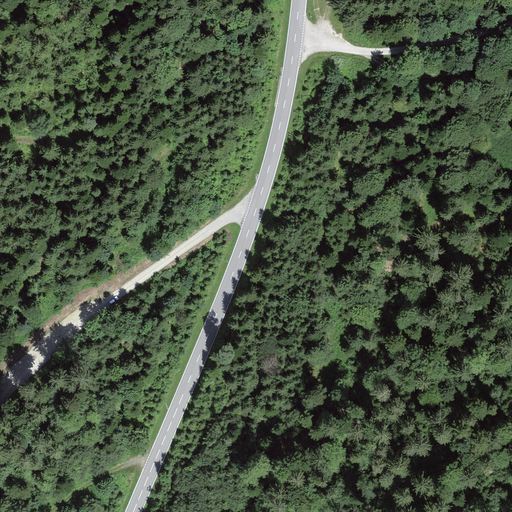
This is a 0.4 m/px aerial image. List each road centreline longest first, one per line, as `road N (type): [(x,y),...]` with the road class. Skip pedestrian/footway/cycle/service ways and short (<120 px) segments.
road 1 (secondary): [(133,511),(249,231),(280,122),(299,0)]
road 2 (track): [(258,201),(81,321),(0,399)]
road 3 (track): [(52,511),(111,468),(159,450)]
